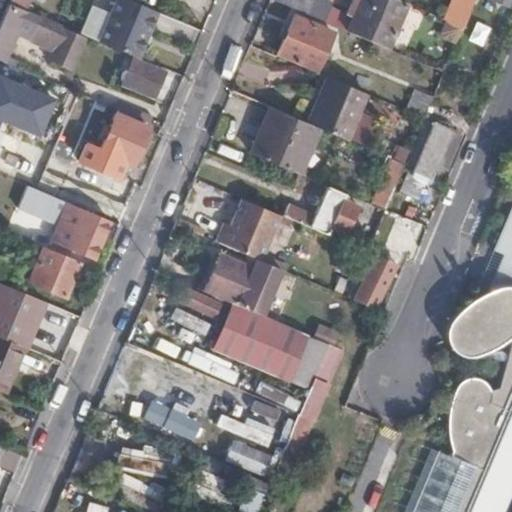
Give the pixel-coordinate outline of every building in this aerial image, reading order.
[(7,0),(7,1),(23,8),(26,0),(7,0)] [(159,14),(127,0),(117,0),(113,10),(153,27),(159,14)] [(319,0),(275,0),(319,18),(325,2),(319,0)] [(355,0),(343,28),(382,45),(401,0),(355,0)] [(456,23),(461,25),(471,0),(449,0),(443,17),(456,23)] [(511,0),(487,0),(487,2),(510,9),(511,0)] [(7,1),(0,16),(0,60),(2,61),(16,29),(13,27),(16,20),(33,29),(23,52),(63,69),(79,33),(23,8),(7,1)] [(153,27),(113,10),(101,41),(133,56),(140,59),(153,27)] [(289,14),(273,54),(281,57),(312,70),(328,31),(289,14)] [(452,35),(455,37),(461,25),(456,23),(452,35)] [(432,66),(441,70),(446,60),(437,55),(432,66)] [(157,94),(167,71),(140,59),(133,56),(124,79),(157,94)] [(320,73),(300,119),(337,135),(357,89),(320,73)] [(0,76),(0,119),(41,137),(57,100),(0,76)] [(410,112),(421,116),(430,96),(419,92),(410,112)] [(248,151),(296,172),(316,126),(298,118),(272,108),(260,136),(255,135),(248,151)] [(148,123),(115,109),(97,151),(81,144),(75,161),(115,179),(122,161),(130,164),(148,123)] [(430,121),(408,172),(421,177),(427,179),(448,128),(430,121)] [(390,145),(401,150),(409,131),(398,126),(390,145)] [(382,208),(420,224),(429,202),(414,196),(421,177),(408,172),(398,168),(382,208)] [(339,190),(325,184),(312,213),(284,200),(278,214),(297,222),(321,232),(325,224),(344,232),(356,204),(337,195),(339,190)] [(108,219),(32,187),(22,209),(84,237),(77,252),(91,258),(108,219)] [(443,459),(441,465),(466,475),(451,511),(499,511),(511,482),(511,190),(488,247),(507,254),(494,284),(487,286),(472,295),(456,307),(444,319),(444,336),(447,342),(454,348),(461,351),(471,351),(479,347),(487,342),(493,348),(489,394),(482,397),(478,390),(474,387),(466,385),(460,385),(453,388),(441,409),(438,425),(438,438),(440,449),(443,459)] [(212,238),(247,254),(256,258),(275,213),(239,197),(227,223),(218,220),(212,238)] [(429,202),(420,224),(424,226),(433,204),(429,202)] [(407,254),(418,224),(383,211),(372,241),(407,254)] [(321,232),(297,222),(281,259),(305,270),(310,259),(332,270),(328,280),(348,288),(363,254),(341,245),(343,241),(321,232)] [(83,263),(47,247),(32,283),(68,298),(83,263)] [(216,253),(201,289),(258,314),(278,268),(256,258),(247,254),(242,264),(216,253)] [(350,298),(371,307),(393,263),(374,254),(350,298)] [(305,270),(328,280),(332,270),(310,259),(305,270)] [(0,281),(0,337),(24,347),(43,301),(0,281)] [(210,347),(306,388),(325,344),(315,339),(258,314),(201,289),(198,295),(181,287),(175,300),(211,316),(209,323),(218,329),(210,347)] [(335,320),(345,296),(336,292),(327,315),(335,320)] [(315,339),(325,344),(327,336),(318,332),(315,339)] [(154,336),(149,347),(174,359),(179,347),(154,336)] [(0,390),(5,392),(24,347),(0,337),(0,390)] [(183,358),(228,387),(237,374),(192,345),(183,358)] [(214,428),(267,445),(279,409),(249,400),(251,394),(146,360),(138,383),(220,409),(214,428)] [(313,398),(336,404),(346,372),(323,365),(313,398)] [(141,422),(193,441),(201,420),(149,400),(141,422)] [(263,478),(273,458),(232,440),(223,459),(263,478)] [(117,450),(114,470),(171,478),(174,458),(117,450)] [(451,511),(466,475),(441,465),(429,460),(407,511),(451,511)]
